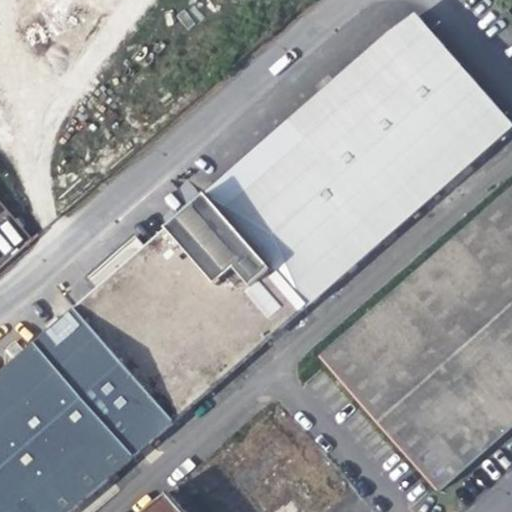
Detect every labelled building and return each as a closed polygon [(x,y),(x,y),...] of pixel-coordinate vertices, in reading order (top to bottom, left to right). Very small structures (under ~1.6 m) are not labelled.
[(511,124),(417,17),(400,29),(497,141),(511,128),(511,124)] [(389,37),(206,196),(305,307),(317,297),(343,275),(379,243),(407,219),(480,156),(497,141),(400,29),(389,37)] [(321,360),(437,493),(511,428),(511,194),(381,308),(321,360)] [(177,221),(75,310),(174,422),(194,404),(226,376),(266,341),(305,307),(206,196),(177,221)] [(75,310),(38,342),(137,454),(155,439),(174,422),(75,310)] [(38,342),(0,375),(0,511),(71,511),(83,502),(112,477),(137,454),(38,342)] [(185,511),(169,493),(147,511),(185,511)]
